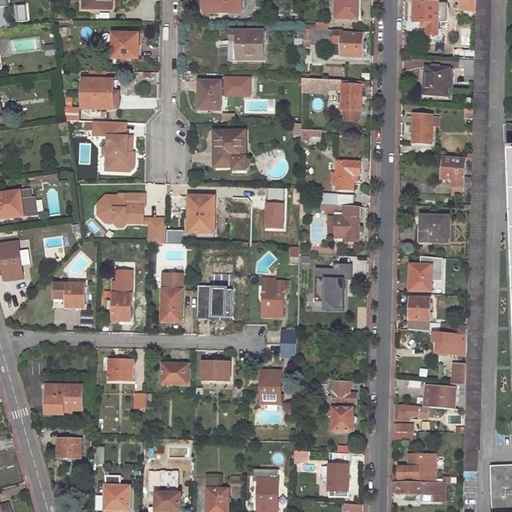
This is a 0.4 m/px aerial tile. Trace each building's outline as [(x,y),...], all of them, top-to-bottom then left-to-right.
[(110,13),(109,0),(82,0),(82,12),(110,13)] [(243,11),(243,0),(204,0),(204,10),(243,11)] [(362,9),(362,0),(337,0),(336,18),(356,18),(357,9),(362,9)] [(460,0),(461,11),(477,12),(476,0),(460,0)] [(482,363),(492,0),(476,0),(477,12),(475,61),(475,68),(470,262),(468,336),(468,356),(467,365),(467,386),(467,399),(466,412),(465,471),(477,472),(478,452),(480,452),(482,363)] [(438,27),(439,2),(415,2),(414,22),(423,22),(423,26),(438,27)] [(0,27),(8,26),(6,8),(0,8),(0,27)] [(310,44),(333,45),(333,31),(304,30),(304,40),(311,41),(310,44)] [(265,62),(266,31),(231,31),(231,42),(237,43),(237,61),(265,62)] [(333,31),(333,45),(342,45),(342,34),(342,31),(333,31)] [(363,57),(364,35),(342,34),(342,45),(342,56),(363,57)] [(140,60),(140,35),(115,35),(114,60),(140,60)] [(475,61),(461,60),(460,67),(475,68),(475,61)] [(449,97),(451,68),(426,67),(425,95),(449,97)] [(340,76),(340,68),(326,68),(325,76),(340,76)] [(251,78),(226,78),(225,96),(251,97),(251,78)] [(319,85),(319,93),(327,94),(327,89),(327,81),(309,80),(309,84),(319,85)] [(114,110),(115,82),(85,81),(84,109),(114,110)] [(337,97),(337,103),(341,103),(341,111),(345,111),(345,121),(356,122),(357,112),(359,112),(360,82),(327,81),(327,89),(342,90),(341,97),(337,97)] [(222,111),(223,83),(201,82),(200,110),(222,111)] [(433,144),(435,117),(416,115),(414,142),(433,144)] [(122,123),(95,122),(94,136),(108,137),(108,145),(107,145),(103,148),(103,154),(106,157),(110,157),(110,168),(113,171),(131,172),(134,169),(135,158),(131,158),(131,153),(132,153),(133,137),(126,137),(121,137),(122,123)] [(300,131),(300,145),(320,145),(320,131),(300,131)] [(247,161),(248,133),(217,133),(216,169),(235,169),(235,161),(247,161)] [(454,184),(465,184),(465,159),(443,157),(443,168),(448,168),(449,177),(454,177),(454,184)] [(360,175),(360,162),(336,161),(336,175),(333,175),(332,185),(336,185),(336,189),(355,190),(356,175),(360,175)] [(51,175),(52,181),(52,183),(59,183),(58,174),(51,175)] [(0,219),(24,217),(33,216),(37,215),(35,199),(22,201),(21,192),(0,194),(0,219)] [(355,206),(356,194),(339,193),(339,195),(332,195),(331,204),(335,205),(355,206)] [(106,222),(114,222),(114,219),(107,219),(101,213),(102,204),(108,199),(126,199),(126,197),(126,194),(120,194),(120,196),(107,195),(98,203),(98,214),(106,222)] [(146,207),(146,195),(129,194),(126,197),(126,199),(108,199),(102,204),(101,213),(107,219),(114,219),(114,222),(114,223),(118,226),(123,226),(126,223),(144,224),(144,219),(145,207),(146,207)] [(216,233),(216,198),(189,198),(189,233),(216,233)] [(337,239),(360,241),(362,207),(355,206),(335,205),(334,212),(339,212),(339,217),(338,232),(337,239)] [(332,216),(331,231),(338,232),(339,217),(332,216)] [(447,245),(449,219),(423,218),(421,244),(447,245)] [(149,243),(166,244),(167,219),(150,219),(150,224),(149,243)] [(23,277),(19,243),(0,244),(0,249),(4,279),(23,277)] [(319,313),(341,313),(341,280),(350,280),(351,265),(332,265),(332,269),(313,269),(312,304),(319,304),(319,313)] [(429,292),(432,268),(411,266),(409,291),(429,292)] [(163,274),(163,289),(162,321),(182,322),(183,274),(163,274)] [(263,315),(283,316),(284,294),(289,294),(289,284),(264,283),(263,315)] [(85,285),(54,284),(54,306),(64,306),(64,298),(66,298),(66,306),(85,307),(85,285)] [(230,323),(230,290),(211,289),(210,322),(230,323)] [(131,321),(131,294),(114,294),(113,320),(131,321)] [(427,332),(430,301),(410,299),(407,330),(427,332)] [(297,330),(284,330),(283,343),(297,343),(297,330)] [(434,343),(456,346),(456,355),(468,356),(468,336),(435,333),(434,343)] [(283,356),(296,356),(297,343),(283,343),(283,356)] [(357,350),(357,358),(367,358),(367,350),(357,350)] [(133,380),(134,360),(110,360),(110,380),(133,380)] [(231,381),(231,362),(205,362),(204,381),(231,381)] [(189,383),(190,363),(163,363),(163,382),(189,383)] [(467,365),(455,365),(454,385),(467,386),(467,365)] [(281,403),(282,371),(262,370),(262,403),(281,403)] [(350,394),(350,383),(334,382),(333,396),(320,395),(319,402),(357,405),(357,394),(350,394)] [(84,410),(84,387),(48,387),(49,415),(66,415),(66,410),(84,410)] [(457,411),(458,390),(435,388),(433,408),(457,411)] [(146,393),(136,393),(135,408),(146,408),(146,393)] [(400,415),(427,417),(428,408),(427,408),(400,405),(400,415)] [(354,431),(355,408),(335,407),(334,431),(354,431)] [(82,459),(83,440),(59,440),(59,458),(82,459)] [(364,448),(338,446),(338,453),(350,454),(364,455),(364,448)] [(105,464),(106,447),(95,447),(95,464),(105,464)] [(305,461),(305,451),(294,450),(294,461),(305,461)] [(330,497),(349,497),(350,454),(338,453),(330,453),(330,497)] [(433,484),(434,455),(415,455),(414,468),(407,468),(397,468),(397,478),(405,478),(415,478),(415,483),(433,484)] [(511,511),(511,465),(492,466),(493,511),(511,511)] [(131,510),(132,486),(123,486),(121,486),(120,476),(107,476),(106,510),(131,510)] [(269,511),(277,511),(279,479),(260,478),(258,511),(269,511)] [(405,483),(393,483),(393,495),(421,495),(421,502),(446,503),(447,484),(433,484),(415,483),(405,483)] [(228,511),(229,489),(208,488),(207,511),(228,511)] [(171,511),(182,511),(183,494),(158,493),(157,511),(171,511)]
